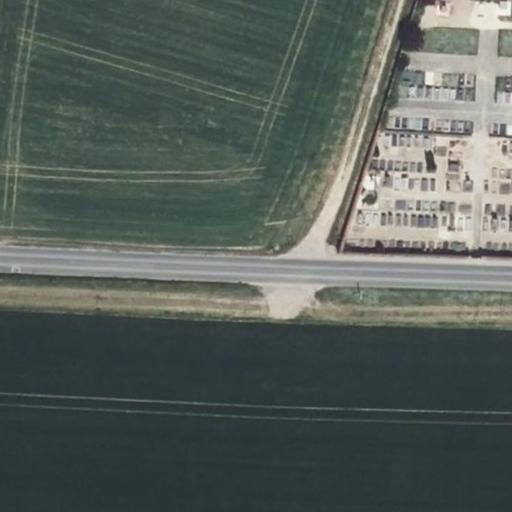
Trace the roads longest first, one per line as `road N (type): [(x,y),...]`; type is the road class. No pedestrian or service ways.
road 1 (track): [(511,309),(288,304),(349,159),(398,0)]
road 2 (tertiary): [(0,254),(511,278)]
road 3 (track): [(288,304),(0,293)]
